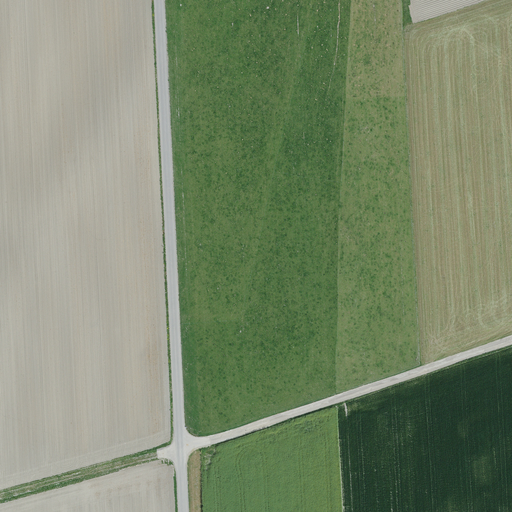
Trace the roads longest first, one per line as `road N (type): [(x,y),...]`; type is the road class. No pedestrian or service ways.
road 1 (track): [(0,496),(179,451),(511,339)]
road 2 (track): [(159,0),(183,511)]
